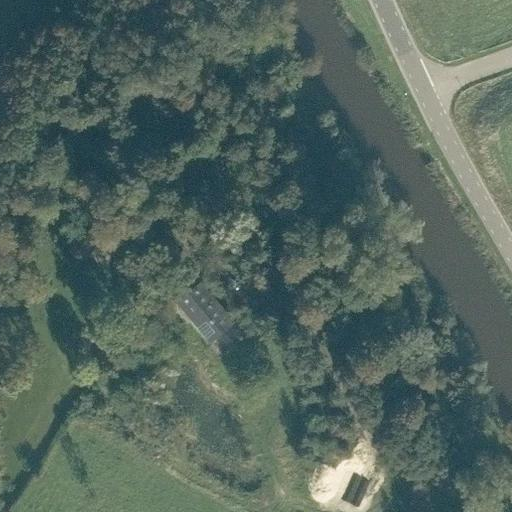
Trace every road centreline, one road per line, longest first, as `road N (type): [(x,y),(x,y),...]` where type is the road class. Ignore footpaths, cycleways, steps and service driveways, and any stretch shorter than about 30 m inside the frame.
road 1 (track): [(134,0),(79,56),(28,127),(0,198)]
road 2 (unclassified): [(511,251),(423,90)]
